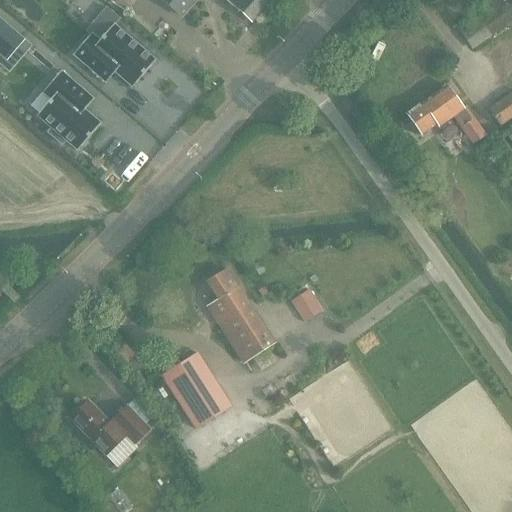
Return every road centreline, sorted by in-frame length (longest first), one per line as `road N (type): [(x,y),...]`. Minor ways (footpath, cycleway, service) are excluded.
road 1 (tertiary): [(0,342),(284,57)]
road 2 (unclassified): [(511,367),(284,57)]
